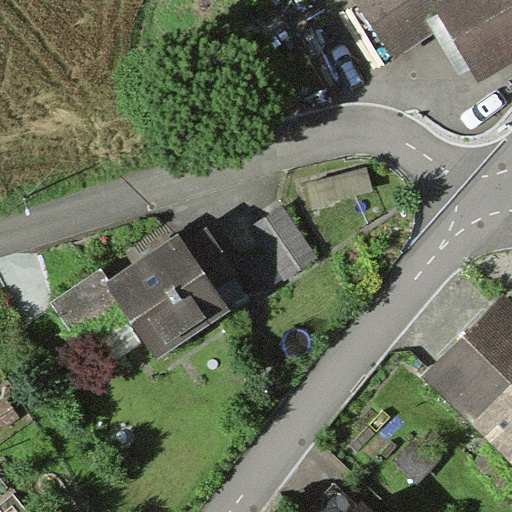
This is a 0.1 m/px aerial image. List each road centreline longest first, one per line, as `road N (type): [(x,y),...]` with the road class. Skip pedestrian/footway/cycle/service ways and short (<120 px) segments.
road 1 (residential): [(495,201),(392,135),(323,131),(0,238)]
road 2 (residential): [(235,511),(495,201)]
